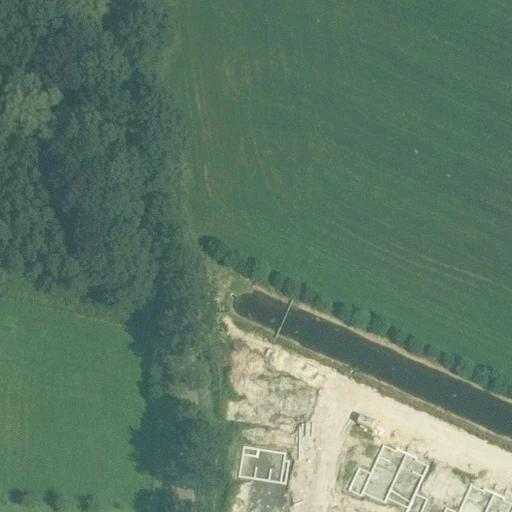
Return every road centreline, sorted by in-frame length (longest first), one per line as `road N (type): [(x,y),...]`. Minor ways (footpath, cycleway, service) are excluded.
road 1 (unclassified): [(184,511),(192,404),(128,84),(128,0)]
road 2 (residential): [(319,511),(332,417),(345,396),(360,394),(511,464)]
